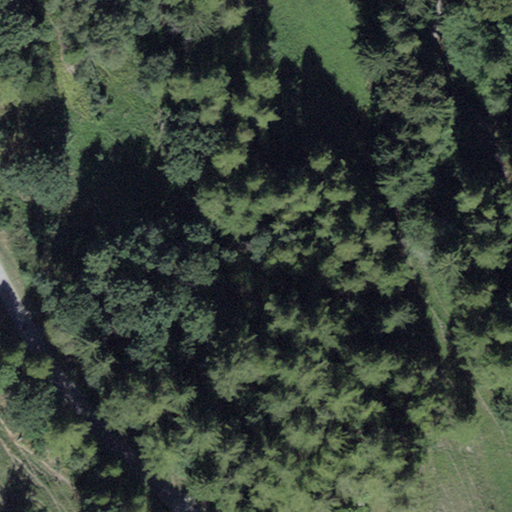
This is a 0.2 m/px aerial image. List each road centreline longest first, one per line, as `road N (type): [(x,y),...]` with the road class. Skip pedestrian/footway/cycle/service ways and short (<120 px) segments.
road 1 (tertiary): [(188,511),(121,443),(14,308),(0,278)]
road 2 (track): [(511,179),(477,117),(448,90),(439,61),(443,0)]
